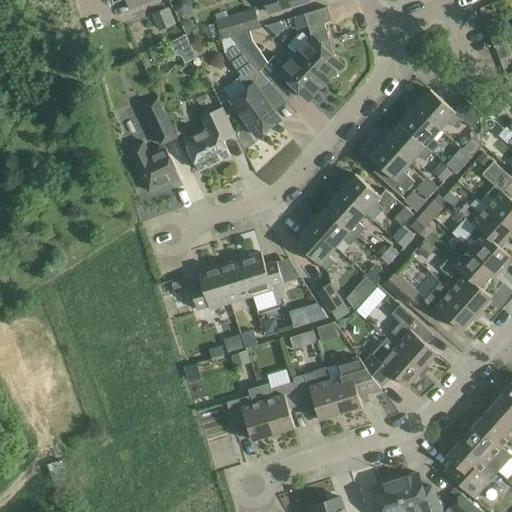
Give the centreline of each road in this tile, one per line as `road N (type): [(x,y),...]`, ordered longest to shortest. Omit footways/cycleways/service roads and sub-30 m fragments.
road 1 (residential): [(170,234),(271,197),(386,70),(375,28)]
road 2 (residential): [(251,484),(422,418),(511,323)]
